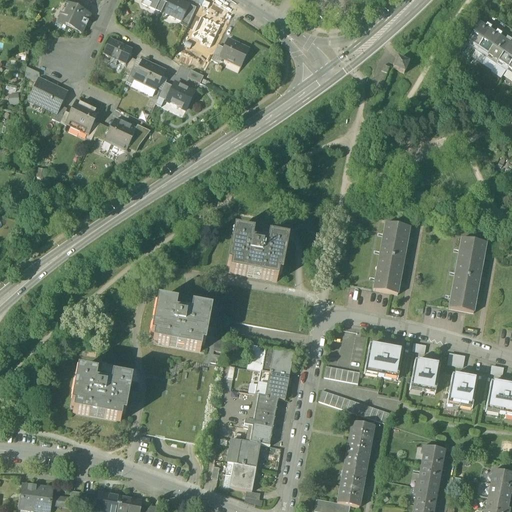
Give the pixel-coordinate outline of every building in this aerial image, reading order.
[(83,1),(81,0),(73,0),(70,7),(86,14),(91,5),(83,1)] [(160,1),(157,0),(149,0),(150,1),(148,0),(145,7),(155,12),(155,11),(160,1)] [(189,6),(176,0),(168,0),(162,13),(181,22),(182,22),(189,6)] [(164,3),(160,1),(155,11),(160,13),(164,3)] [(70,7),(66,4),(60,16),(55,27),(65,32),(66,28),(81,35),(85,27),(86,28),(88,23),(87,23),(90,16),(86,14),(70,7)] [(196,9),(189,6),(182,22),(181,22),(179,26),(186,30),(196,9)] [(490,31),(479,24),(465,45),(475,52),(490,31)] [(499,38),(490,31),(475,52),(485,59),(499,38)] [(499,38),(485,59),(495,66),(509,45),(499,38)] [(132,51),(109,40),(102,56),(110,59),(109,62),(115,65),(117,62),(125,66),(132,51)] [(248,51),(227,41),(222,50),(218,59),(240,69),(248,51)] [(511,46),(509,45),(495,66),(505,72),(511,62),(511,46)] [(218,47),(213,57),(218,59),(222,50),(218,47)] [(154,68),(142,62),(139,70),(132,86),(131,88),(142,93),(154,68)] [(406,68),(394,65),(391,78),(404,80),(406,68)] [(389,69),(384,66),(376,87),(381,89),(389,69)] [(128,78),(126,83),(132,86),(139,70),(134,67),(131,72),(128,78)] [(154,68),(142,93),(152,98),(164,73),(154,68)] [(37,74),(26,69),(25,77),(36,82),(37,81),(37,74)] [(131,72),(125,69),(123,70),(121,75),(128,78),(131,72)] [(200,85),(203,78),(192,73),(188,80),(200,85)] [(65,93),(39,81),(32,96),(34,97),(31,104),(54,115),(55,115),(59,107),(65,93)] [(185,111),(194,93),(175,84),(173,89),(167,102),(185,111)] [(159,99),(167,102),(173,89),(166,85),(159,99)] [(18,94),(8,95),(9,104),(18,104),(18,94)] [(98,113),(76,103),(70,116),(66,125),(67,125),(82,132),(83,129),(88,131),(89,131),(94,122),(98,113)] [(67,110),(59,107),(55,115),(54,115),(51,121),(59,125),(65,113),(67,110)] [(65,113),(59,125),(65,128),(67,125),(66,125),(70,116),(65,113)] [(136,131),(115,121),(110,130),(111,130),(105,143),(126,153),(128,149),(135,153),(138,147),(148,134),(137,128),(136,131)] [(94,122),(89,131),(88,131),(84,140),(91,143),(93,138),(99,126),(99,125),(94,122)] [(110,130),(99,125),(99,126),(93,138),(105,143),(111,130),(110,130)] [(409,230),(385,225),(372,292),(397,297),(409,230)] [(287,242),(233,231),(227,267),(229,267),(228,274),(245,278),(245,277),(259,280),(276,284),(278,276),(281,277),(287,242)] [(485,245),(460,240),(447,310),(473,315),(485,245)] [(209,311),(156,302),(150,337),(153,338),(152,345),(168,348),(183,350),(199,353),(201,346),(203,347),(209,311)] [(225,354),(226,344),(215,342),(213,352),(225,354)] [(425,348),(413,346),(412,353),(423,355),(425,348)] [(383,349),(369,347),(364,372),(398,378),(402,353),(388,350),(389,348),(383,347),(383,349)] [(265,350),(251,348),(246,371),(260,374),(265,350)] [(293,356),(265,350),(260,374),(288,379),(293,356)] [(464,359),(449,356),(447,367),(462,369),(464,359)] [(424,365),(414,363),(410,388),(435,392),(439,367),(430,366),(430,363),(425,362),(424,365)] [(226,379),(233,379),(233,374),(238,374),(239,369),(228,368),(226,379)] [(359,375),(325,368),(323,380),(357,386),(359,375)] [(503,370),(491,368),(490,376),(501,378),(503,370)] [(130,381),(75,372),(69,408),(72,408),(71,415),(119,423),(121,416),(124,417),(130,381)] [(288,379),(260,374),(256,398),(257,398),(277,402),(284,403),(288,379)] [(467,377),(462,376),(461,379),(451,377),(447,402),(472,407),(477,382),(467,380),(467,377)] [(504,387),(490,384),(485,409),(511,414),(511,388),(510,388),(510,385),(504,384),(504,387)] [(389,415),(322,393),(318,404),(385,426),(389,415)] [(277,402),(257,398),(253,423),(244,422),(243,427),(251,429),(248,445),(259,447),(268,449),(277,402)] [(373,429),(352,425),(345,458),(367,462),(373,429)] [(248,445),(231,442),(227,465),(232,466),(255,471),(259,447),(248,445)] [(444,452),(424,449),(417,490),(436,494),(444,452)] [(367,462),(345,458),(343,472),(365,476),(367,462)] [(255,471),(232,466),(231,479),(253,482),(255,471)] [(365,476),(343,472),(336,506),(349,508),(350,508),(358,510),(365,476)] [(511,475),(492,472),(492,475),(487,479),(490,484),(490,486),(511,490),(511,475)] [(253,482),(231,479),(229,491),(245,493),(251,494),(253,482)] [(511,490),(490,486),(489,488),(484,492),(488,497),(487,500),(509,504),(510,494),(511,494),(511,490)] [(34,511),(37,489),(22,487),(19,511),(30,511),(34,511)] [(52,491),(37,489),(34,511),(49,511),(50,506),(50,504),(51,499),(52,491)] [(433,511),(436,494),(417,490),(412,511),(433,511)] [(82,495),(71,493),(70,501),(69,505),(70,505),(81,507),(82,495)] [(117,511),(119,500),(98,496),(94,511),(117,511)] [(70,501),(51,499),(50,504),(50,506),(69,509),(70,505),(69,505),(70,501)] [(139,511),(141,504),(119,500),(117,511),(139,511)] [(507,511),(509,504),(487,500),(487,503),(482,506),(485,511),(484,511),(507,511)] [(336,506),(315,502),(313,511),(348,511),(349,508),(336,506)]
